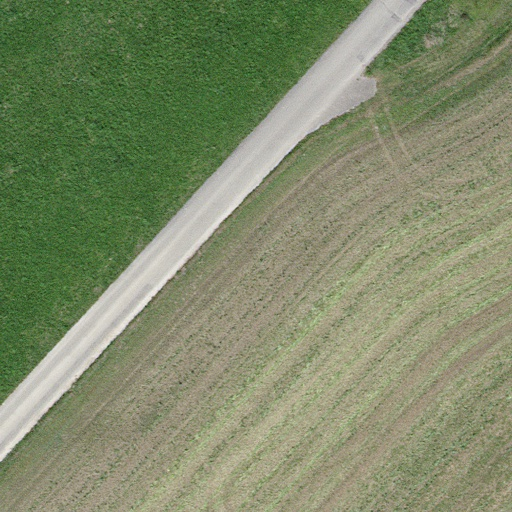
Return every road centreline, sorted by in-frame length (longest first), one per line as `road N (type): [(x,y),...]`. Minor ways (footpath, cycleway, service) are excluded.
road 1 (track): [(399,0),(0,438)]
road 2 (track): [(294,114),(450,61),(511,10)]
